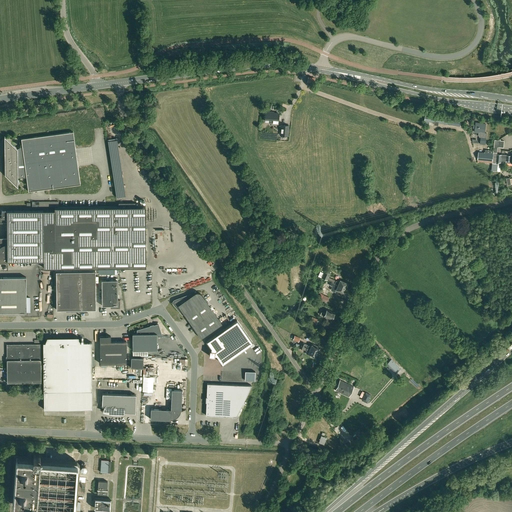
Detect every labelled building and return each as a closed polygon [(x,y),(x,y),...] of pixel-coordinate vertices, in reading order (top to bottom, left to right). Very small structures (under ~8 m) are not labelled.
[(279,114),(271,113),(271,112),(265,112),(265,121),(272,121),(271,123),(278,123),(279,114)] [(461,119),(426,114),(425,121),(460,125),(461,119)] [(475,132),(479,132),(479,135),(480,136),(481,136),(480,143),(485,144),(487,133),(485,133),(486,124),(476,123),(476,125),(474,125),(473,128),(475,128),(475,132)] [(289,126),(281,125),(280,135),(288,136),(289,126)] [(4,136),(5,156),(5,174),(18,187),(18,177),(26,177),(28,191),(80,184),(73,132),(21,139),(22,146),(17,148),(4,136)] [(511,155),(507,155),(502,154),(497,154),(497,153),(498,147),(494,147),(493,152),(493,154),(493,156),(511,158),(511,155)] [(478,160),(492,161),(493,154),(479,152),(478,160)] [(8,261),(44,261),(44,268),(98,267),(146,267),(145,207),(135,207),(135,203),(119,203),(119,207),(55,207),(55,210),(55,220),(101,220),(101,230),(97,230),(97,237),(44,238),(7,238),(0,238),(0,262),(8,262),(8,261)] [(261,212),(267,221),(270,219),(264,209),(264,210),(263,209),(261,205),(256,208),(257,210),(256,211),(258,213),(262,211),(261,212)] [(7,237),(7,238),(44,238),(97,237),(97,230),(101,230),(101,220),(55,220),(55,210),(2,211),(2,214),(0,214),(0,222),(6,223),(7,224),(7,237)] [(327,280),(328,277),(331,272),(325,270),(321,278),(327,280)] [(71,310),(77,310),(77,271),(56,271),(56,310),(71,309),(71,310)] [(95,271),(77,271),(77,310),(81,310),(81,309),(96,309),(95,271)] [(0,297),(26,297),(26,277),(0,277),(0,297)] [(333,279),(332,282),(346,288),(348,283),(340,280),(339,282),(333,279)] [(120,307),(120,300),(118,300),(117,280),(102,280),(102,305),(114,305),(114,307),(120,307)] [(344,293),(346,288),(332,282),(330,285),(337,288),(336,290),(344,293)] [(323,287),(318,299),(326,302),(329,297),(324,295),(327,289),(323,287)] [(183,314),(186,318),(187,318),(201,338),(222,323),(202,294),(201,294),(200,293),(199,293),(198,292),(197,292),(196,292),(195,293),(194,293),(191,296),(190,295),(189,295),(175,300),(174,301),(174,302),(174,303),(180,310),(181,309),(184,313),(183,314),(183,313),(183,314)] [(26,312),(26,297),(0,297),(0,312),(26,312)] [(330,297),(328,304),(334,306),(336,300),(330,297)] [(334,317),(335,314),(334,314),(334,313),(327,310),(325,313),(321,312),(320,315),(324,317),(327,318),(326,321),(330,323),(333,316),(334,317)] [(315,326),(318,319),(312,317),(309,324),(315,326)] [(237,320),(207,341),(211,348),(211,350),(210,350),(209,355),(214,356),(215,355),(216,355),(222,364),(253,342),(237,320)] [(157,350),(157,336),(161,336),(158,324),(138,330),(138,334),(132,334),(133,350),(157,350)] [(111,336),(110,336),(100,336),(100,364),(127,363),(126,341),(111,341),(111,336)] [(92,409),(92,391),(92,342),(81,342),(78,337),(47,337),(45,343),(43,343),(44,409),(92,409)] [(296,343),(297,342),(294,340),(292,344),(298,347),(299,346),(300,347),(299,348),(309,352),(308,354),(315,357),(316,357),(317,355),(317,353),(300,345),(296,343)] [(302,342),(300,345),(317,353),(318,351),(319,351),(320,349),(319,349),(320,348),(312,345),(311,347),(302,342)] [(41,382),(41,344),(7,344),(7,382),(41,382)] [(143,368),(143,357),(131,357),(131,367),(143,368)] [(391,360),(387,363),(394,371),(398,367),(391,360)] [(143,376),(142,391),(153,392),(153,377),(143,376)] [(349,396),(353,386),(340,380),(335,390),(349,396)] [(206,415),(216,416),(226,416),(236,416),(244,402),(252,385),(217,384),(207,383),(206,415)] [(170,420),(170,424),(171,424),(171,419),(173,419),(175,419),(177,418),(179,416),(180,414),(181,412),(181,410),(186,410),(181,410),(182,390),(172,389),(171,409),(151,408),(150,419),(170,420)] [(135,413),(136,395),(102,393),(102,406),(100,406),(101,406),(101,409),(104,409),(103,411),(105,412),(108,413),(110,413),(112,414),(114,414),(116,414),(118,414),(121,414),(123,414),(124,413),(135,413)] [(14,504),(15,504),(15,506),(30,507),(29,510),(32,511),(36,511),(37,508),(73,510),(76,508),(80,464),(77,461),(40,458),(40,455),(40,454),(40,453),(39,452),(38,452),(37,453),(36,453),(36,454),(33,454),(33,457),(18,456),(18,458),(17,458),(16,459),(13,503),(13,504),(14,504)] [(108,473),(108,472),(111,472),(111,461),(108,461),(108,460),(101,460),(100,472),(108,473)] [(107,489),(107,481),(98,480),(98,489),(97,489),(98,489),(97,494),(106,494),(107,490),(107,489)] [(93,508),(109,509),(110,500),(94,498),(93,508)]
